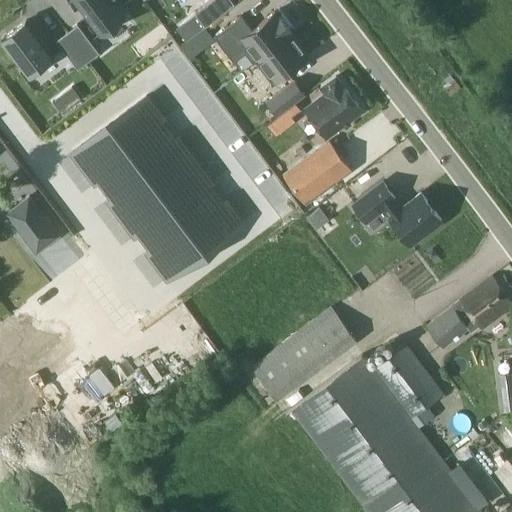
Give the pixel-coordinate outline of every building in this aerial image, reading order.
[(113,0),(74,0),(101,34),(125,15),(113,0)] [(209,0),(195,11),(206,25),(234,4),(231,0),(209,0)] [(242,13),(214,34),(234,60),(245,52),(253,62),(292,33),(290,30),(292,29),(280,14),(279,15),(275,10),(252,27),(242,13)] [(26,20),(2,38),(29,76),(54,57),(26,20)] [(78,23),(67,31),(89,60),(100,52),(78,23)] [(89,60),(67,31),(56,40),(78,68),(89,60)] [(292,33),(253,62),(253,63),(255,61),(272,83),(309,55),(292,33)] [(336,76),(320,88),(325,94),(305,109),(327,138),(363,111),(336,76)] [(277,115),(305,93),(295,79),(266,101),(277,115)] [(53,101),(62,113),(81,98),(72,86),(53,101)] [(100,130),(73,150),(97,183),(101,180),(112,194),(109,197),(137,235),(141,232),(152,247),(148,250),(169,277),(242,222),(218,190),(214,193),(202,177),(206,174),(178,137),(175,140),(164,125),(167,122),(146,95),(119,115),(121,118),(113,125),(110,122),(109,123),(111,126),(102,133),(100,130)] [(330,142),(285,175),(306,202),(350,169),(330,142)] [(421,193),(402,207),(396,198),(397,198),(382,179),(353,203),(366,222),(385,207),(390,217),(391,216),(406,236),(436,213),(421,193)] [(58,233),(29,195),(8,211),(37,249),(58,233)] [(321,208),(310,216),(319,230),(331,222),(321,208)] [(455,308),(452,305),(426,324),(443,347),(470,328),(472,331),(480,324),(482,327),(511,304),(511,301),(493,276),(462,298),(464,302),(455,308)] [(89,376),(121,420),(216,353),(184,309),(89,376)] [(277,399),(357,339),(336,311),(256,372),(277,399)] [(369,511),(482,511),(443,460),(419,426),(434,415),(428,406),(445,393),(406,341),(373,366),(364,353),(287,411),(288,412),(293,408),(369,511)]
